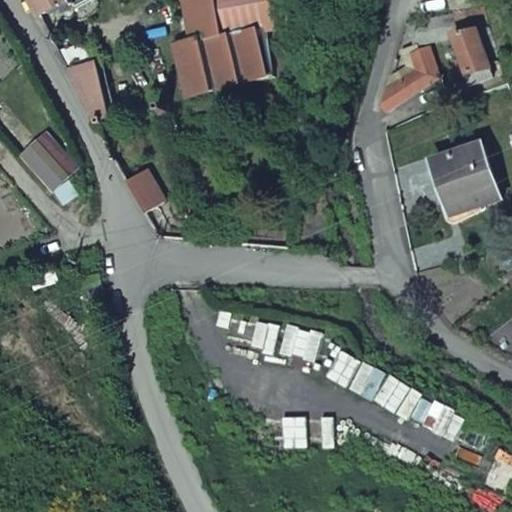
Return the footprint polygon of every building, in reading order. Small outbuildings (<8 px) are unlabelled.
[(30,0),(39,18),(69,0),(70,0),(83,20),(87,20),(92,17),(96,13),(97,8),(97,1),(96,0),(30,0)] [(184,0),(192,42),(175,46),(189,98),(275,78),(268,30),(288,26),(284,0),(184,0)] [(448,0),(450,9),(476,2),(475,0),(448,0)] [(443,85),(448,98),(473,88),(495,79),(489,66),(500,62),(483,6),(411,25),(416,48),(455,38),(466,71),(450,77),(452,82),(443,85)] [(94,43),(56,52),(66,71),(98,63),(94,43)] [(384,109),(387,115),(440,80),(430,49),(414,56),(418,70),(389,89),(384,109)] [(92,123),(112,118),(98,63),(66,71),(92,123)] [(203,120),(182,125),(186,140),(207,136),(203,120)] [(435,162),(455,217),(502,200),(483,145),(435,162)] [(148,170),(127,183),(146,215),(167,202),(148,170)] [(77,197),(68,184),(56,191),(65,205),(77,197)] [(108,305),(101,274),(79,279),(87,311),(108,305)]
